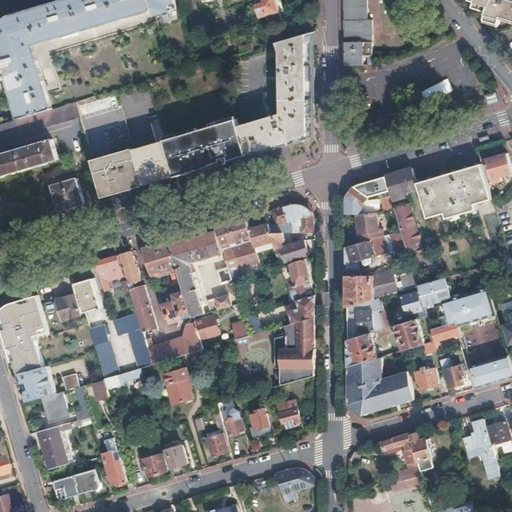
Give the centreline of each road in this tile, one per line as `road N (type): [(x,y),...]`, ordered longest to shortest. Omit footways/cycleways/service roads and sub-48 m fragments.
road 1 (primary): [(330,168),(0,265)]
road 2 (residential): [(332,444),(330,168)]
road 3 (residential): [(332,444),(97,511)]
road 4 (primary): [(511,115),(330,168)]
road 5 (residential): [(511,390),(332,444)]
road 6 (residential): [(330,168),(328,0)]
road 7 (residential): [(0,370),(39,511)]
